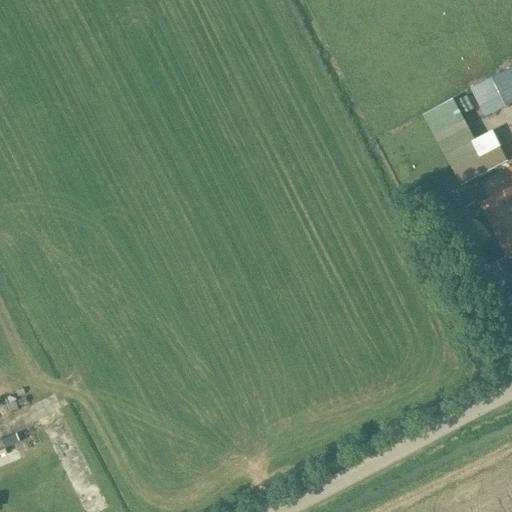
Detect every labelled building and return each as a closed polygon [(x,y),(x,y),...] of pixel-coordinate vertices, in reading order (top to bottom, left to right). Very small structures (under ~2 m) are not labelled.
[(511,102),(511,73),(509,68),(472,87),(487,116),(511,102)] [(483,156),(453,99),(422,115),(453,172),(483,156)] [(511,166),(481,182),(489,199),(480,204),(506,258),(511,254),(511,166)] [(502,271),(497,261),(481,269),(486,279),(502,271)] [(503,320),(484,280),(473,285),(491,325),(503,320)] [(2,440),(5,447),(19,441),(16,434),(2,440)] [(76,492),(95,484),(86,463),(67,471),(76,492)]
